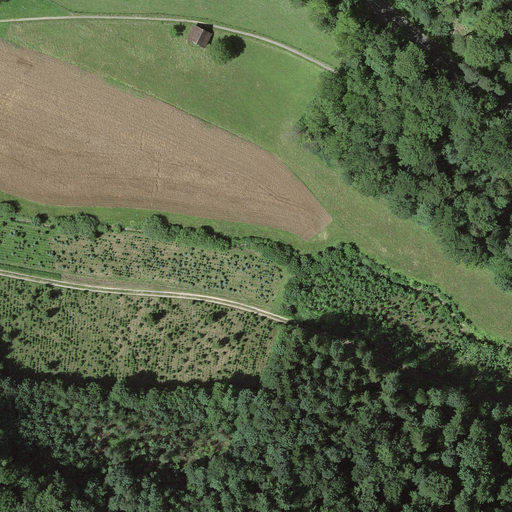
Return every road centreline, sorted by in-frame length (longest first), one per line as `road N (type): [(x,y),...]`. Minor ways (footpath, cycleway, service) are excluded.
road 1 (track): [(0,274),(236,306),(511,403)]
road 2 (tertiary): [(511,106),(462,78),(370,0)]
